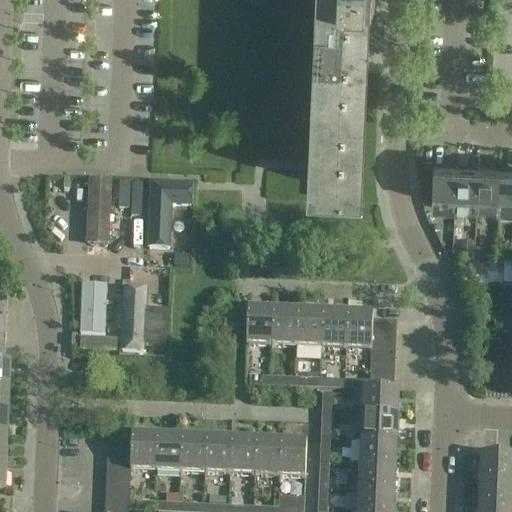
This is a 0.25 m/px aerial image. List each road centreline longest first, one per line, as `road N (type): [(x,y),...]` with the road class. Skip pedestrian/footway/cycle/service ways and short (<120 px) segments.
road 1 (residential): [(447,416),(446,323),(385,139)]
road 2 (residential): [(43,511),(44,324),(10,236)]
road 3 (residential): [(385,139),(389,0)]
road 4 (residential): [(385,139),(511,144)]
